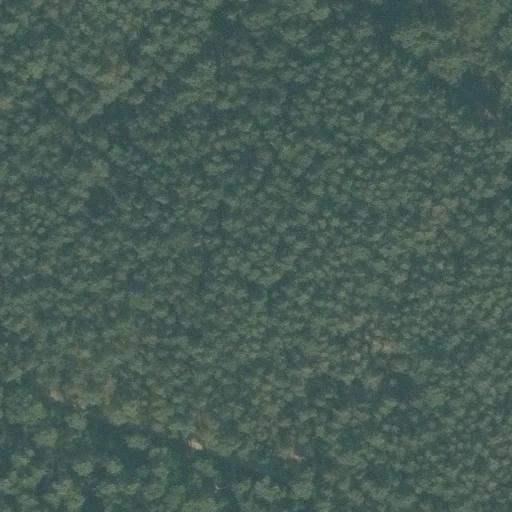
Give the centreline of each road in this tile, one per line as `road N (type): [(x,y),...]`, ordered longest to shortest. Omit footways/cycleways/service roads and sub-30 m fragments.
road 1 (track): [(0,365),(407,511)]
road 2 (track): [(330,0),(511,144)]
